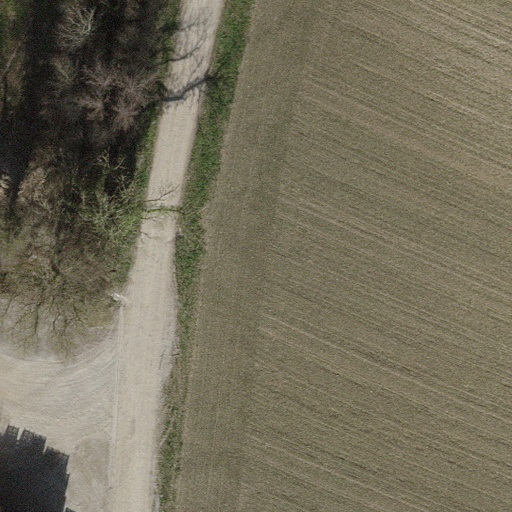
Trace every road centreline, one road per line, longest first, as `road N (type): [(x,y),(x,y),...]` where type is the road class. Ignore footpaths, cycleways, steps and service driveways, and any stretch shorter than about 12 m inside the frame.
road 1 (track): [(203,0),(151,266),(128,511)]
road 2 (track): [(0,315),(140,347)]
road 3 (track): [(54,0),(0,110)]
